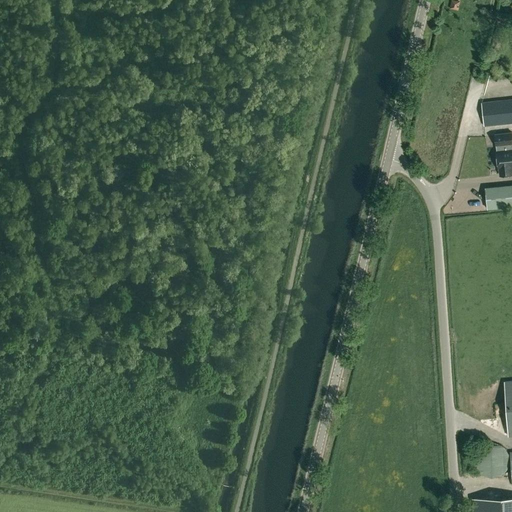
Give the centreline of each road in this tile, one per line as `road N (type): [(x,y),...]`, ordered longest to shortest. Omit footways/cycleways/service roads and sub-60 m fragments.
road 1 (unclassified): [(456,511),(434,219),(422,188),(388,153)]
road 2 (tertiary): [(302,511),(388,153)]
road 3 (tertiary): [(388,153),(425,0)]
